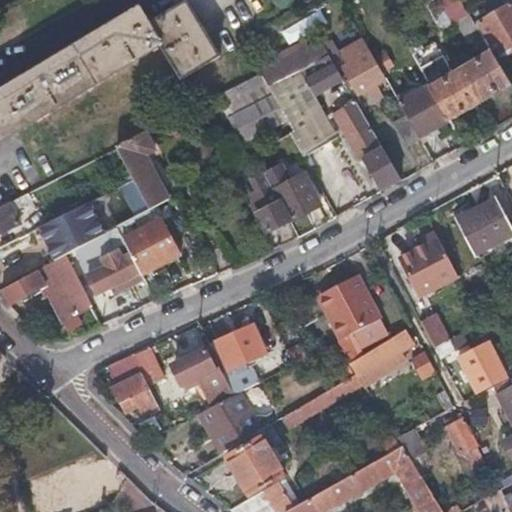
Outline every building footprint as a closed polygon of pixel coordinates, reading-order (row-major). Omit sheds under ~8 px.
[(139,7),(35,70),(0,90),(0,141),(161,46),(180,80),(218,57),(186,1),(148,24),(139,7)] [(498,55),(511,47),(511,8),(510,4),(478,22),(498,55)] [(260,78),(267,90),(330,55),(338,69),(341,67),(356,94),(366,90),(371,99),(382,93),(377,83),(387,78),(382,71),(376,59),(372,51),(362,56),(357,48),(343,55),(335,41),(314,53),(310,51),(260,78)] [(367,42),(357,48),(362,56),(372,51),(370,47),(367,42)] [(429,85),(430,87),(448,121),(510,85),(490,52),(453,74),(443,56),(420,68),(429,85)] [(387,53),(376,59),(382,71),(393,64),(387,53)] [(291,134),(302,154),(308,166),(314,163),(308,152),(337,136),(314,94),(343,79),(338,69),(330,55),(267,90),(290,132),(291,134)] [(290,132),(267,90),(260,78),(258,74),(213,97),(238,145),(221,154),(225,167),(290,132)] [(448,121),(430,87),(429,85),(405,99),(402,94),(397,97),(407,117),(418,138),(448,121)] [(368,167),(371,172),(373,177),(369,180),(373,187),(378,183),(380,188),(398,178),(362,112),(342,123),(366,169),(368,167)] [(413,163),(427,155),(421,143),(418,138),(407,117),(393,126),(413,163)] [(115,146),(132,178),(142,196),(149,209),(167,199),(144,155),(152,151),(142,131),(115,146)] [(283,164),(302,154),(291,134),(272,144),(283,164)] [(105,151),(123,183),(132,178),(115,146),(105,151)] [(288,220),(304,212),(319,204),(302,174),(278,187),(275,183),(270,186),(271,188),(277,200),(288,220)] [(271,188),(245,202),(251,214),(255,212),(277,200),(271,188)] [(0,230),(17,221),(11,210),(29,200),(25,192),(0,205),(0,230)] [(266,232),(288,220),(277,200),(255,212),(266,232)] [(473,254),(494,243),(511,233),(511,229),(496,200),(456,221),(473,254)] [(87,201),(39,225),(55,259),(62,255),(71,250),(87,242),(96,237),(102,234),(87,201)] [(158,220),(122,239),(140,274),(176,256),(158,220)] [(102,234),(96,237),(87,242),(100,268),(85,276),(95,294),(110,286),(114,293),(142,278),(140,274),(122,239),(115,227),(102,234)] [(420,235),(423,240),(425,244),(399,258),(410,278),(415,288),(419,296),(457,276),(432,229),(420,235)] [(71,250),(85,276),(100,268),(87,242),(71,250)] [(0,288),(0,290),(4,297),(9,306),(44,286),(57,279),(77,318),(91,311),(62,255),(55,259),(0,288)] [(358,276),(331,291),(352,334),(381,317),(358,276)] [(410,290),(415,288),(410,278),(405,280),(410,290)] [(65,324),(77,318),(57,279),(44,286),(65,324)] [(352,334),(331,291),(324,295),(332,308),(324,313),(340,340),(352,334)] [(318,298),(324,313),(332,308),(324,295),(318,298)] [(418,319),(428,314),(431,312),(426,303),(413,309),(418,319)] [(434,324),(428,314),(418,319),(423,329),(434,324)] [(210,347),(232,395),(238,392),(243,390),(232,367),(263,353),(250,326),(209,344),(210,347)] [(364,354),(352,334),(340,340),(336,342),(360,378),(412,344),(404,330),(364,354)] [(438,357),(445,353),(452,349),(451,347),(459,343),(454,335),(432,346),(438,357)] [(475,393),(490,386),(506,378),(487,342),(455,358),(475,393)] [(232,395),(210,347),(186,358),(187,359),(189,363),(176,370),(173,371),(183,390),(198,382),(210,407),(232,395)] [(424,353),(417,357),(410,361),(419,379),(434,371),(424,353)] [(118,384),(141,373),(132,355),(109,365),(118,384)] [(174,365),(176,370),(189,363),(187,359),(174,365)] [(112,388),(119,403),(127,399),(130,404),(131,407),(137,404),(141,412),(156,405),(141,373),(118,384),(112,388)] [(354,373),(317,395),(280,417),(287,427),(361,384),(354,373)] [(511,388),(498,396),(508,414),(511,421),(511,435),(504,440),(511,455),(511,388)] [(238,392),(232,395),(210,407),(198,413),(207,427),(213,436),(223,451),(259,429),(238,392)] [(445,392),(432,399),(419,406),(426,418),(442,410),(443,412),(453,407),(445,392)] [(127,399),(119,403),(121,408),(130,404),(127,399)] [(462,420),(453,425),(445,430),(459,456),(461,455),(469,469),(484,461),(462,420)] [(208,438),(213,436),(207,427),(202,430),(208,438)] [(402,448),(414,440),(408,430),(394,437),(400,446),(402,448)] [(248,494),(265,485),(281,475),(260,436),(225,456),(248,494)] [(391,436),(380,444),(384,452),(396,445),(391,436)] [(414,440),(402,448),(409,459),(415,455),(422,451),(414,440)] [(283,511),(322,511),(393,471),(420,511),(442,511),(409,459),(402,448),(400,446),(291,507),(283,511)] [(230,511),(283,511),(291,507),(276,482),(228,510),(230,511)]
